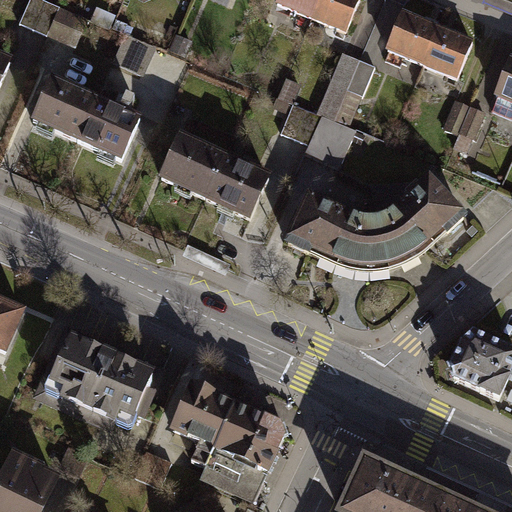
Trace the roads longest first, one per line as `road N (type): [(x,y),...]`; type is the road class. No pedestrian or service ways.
road 1 (primary): [(0,225),(361,390)]
road 2 (residential): [(361,390),(511,249)]
road 3 (primary): [(361,390),(511,465)]
road 4 (residential): [(301,511),(361,390)]
